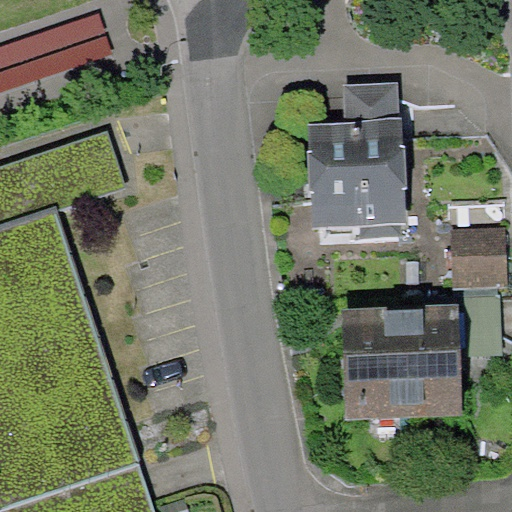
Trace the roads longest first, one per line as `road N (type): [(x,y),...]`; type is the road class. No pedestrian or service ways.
road 1 (residential): [(189,0),(281,506)]
road 2 (residential): [(511,507),(281,506)]
